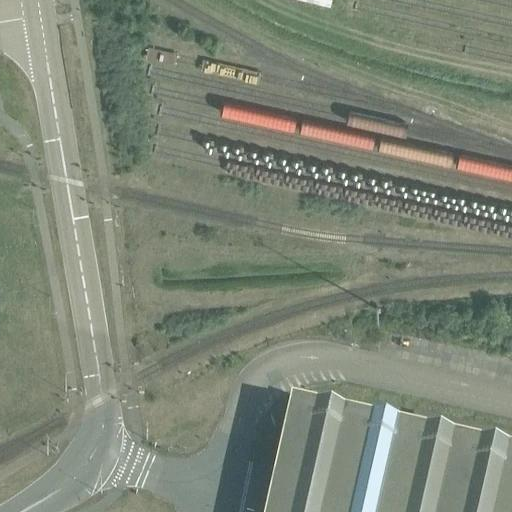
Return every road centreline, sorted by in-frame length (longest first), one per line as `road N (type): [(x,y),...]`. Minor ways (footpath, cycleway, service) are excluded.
road 1 (unclassified): [(217,491),(252,378),(282,357),(310,355),(511,400)]
road 2 (unclassified): [(98,447),(217,491)]
